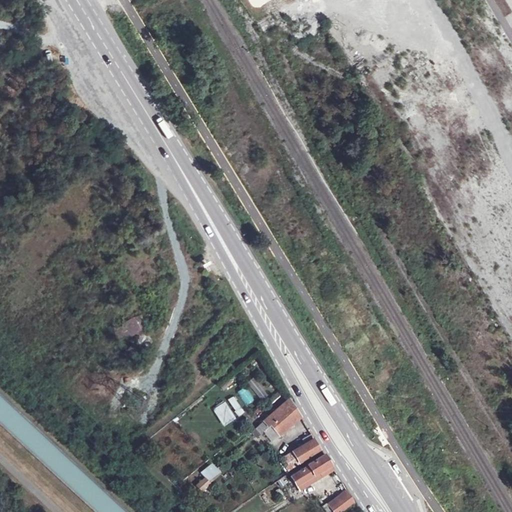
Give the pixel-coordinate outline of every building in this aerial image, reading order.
[(124,323),(132,337),(147,328),(138,314),(124,323)] [(122,342),(130,338),(123,323),(115,327),(122,342)] [(129,360),(140,352),(135,344),(123,352),(129,360)] [(260,394),(265,402),(280,389),(270,371),(258,381),(264,389),(260,394)] [(264,389),(258,381),(239,398),(244,404),(249,400),(257,409),(265,402),(260,394),(264,389)] [(235,396),(228,399),(237,417),(244,414),(235,396)] [(223,427),(236,420),(226,401),(213,408),(223,427)] [(286,434),(301,423),(293,410),(277,422),(286,434)] [(288,461),(315,445),(308,434),(281,451),(288,461)] [(200,472),(209,482),(220,473),(212,463),(200,472)] [(323,486),(335,479),(329,469),(318,476),(323,486)] [(205,492),(210,483),(202,478),(196,486),(205,492)] [(326,503),(331,511),(342,511),(356,503),(346,489),(326,503)] [(270,511),(281,509),(279,501),(268,505),(270,511)]
